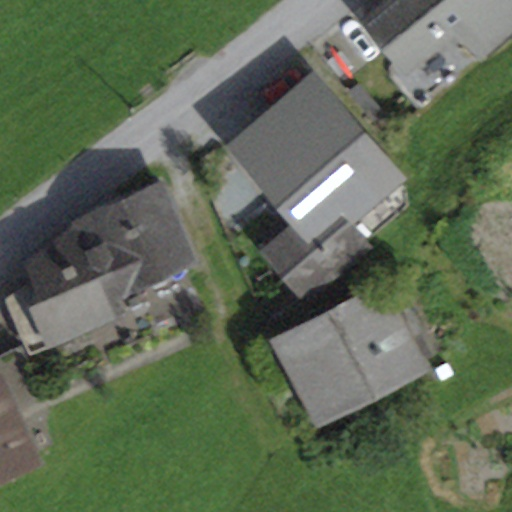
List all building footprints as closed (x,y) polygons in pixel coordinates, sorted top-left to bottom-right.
[(456,22),(480,51),(511,24),(511,0),(386,0),(368,15),(407,62),(456,22)] [(311,77),(237,142),(252,161),(261,153),(311,214),(270,249),(305,292),(366,242),(345,218),(395,176),(311,77)] [(158,183),(96,212),(33,258),(39,273),(50,298),(62,328),(112,308),(106,293),(188,256),(173,219),(158,183)] [(66,336),(62,328),(50,298),(39,273),(7,294),(30,350),(66,336)] [(390,306),(373,314),(361,292),(278,335),(318,413),(418,362),(406,338),(419,331),(407,308),(394,315),(390,306)] [(0,386),(18,429),(51,415),(21,346),(0,354),(0,386)] [(18,429),(0,386),(0,417),(20,464),(32,459),(18,429)] [(0,472),(20,464),(0,417),(0,472)]
